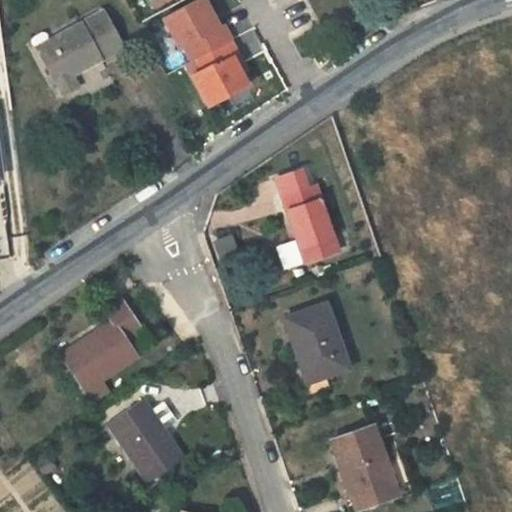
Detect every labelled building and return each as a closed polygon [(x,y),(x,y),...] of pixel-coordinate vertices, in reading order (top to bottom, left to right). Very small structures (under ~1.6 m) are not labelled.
[(204,0),(197,0),(164,18),(180,49),(185,47),(192,61),(197,58),(230,41),(231,40),(224,26),(219,28),(204,0)] [(123,47),(102,10),(38,46),(64,96),(80,88),(73,75),(123,47)] [(230,41),(197,58),(203,70),(192,76),(209,106),(247,85),(241,74),(232,58),(238,55),(230,41)] [(325,48),(312,57),(320,69),(333,60),(325,48)] [(238,55),(232,58),(241,74),(247,71),(238,55)] [(276,177),(283,196),(306,188),(300,170),(276,177)] [(306,263),(338,251),(315,185),(306,188),(283,196),(306,263)] [(229,237),(214,242),(222,263),(237,258),(229,237)] [(85,390),(100,380),(136,356),(124,339),(140,328),(122,300),(106,312),(112,321),(62,356),(85,390)] [(306,381),(324,375),(347,367),(325,304),(284,319),(306,381)] [(324,375),(306,381),(297,383),(301,395),(329,386),(324,375)] [(100,380),(85,390),(93,401),(108,391),(100,380)] [(149,482),(182,459),(163,431),(149,410),(143,400),(108,423),(149,482)] [(149,410),(163,431),(173,424),(159,403),(149,410)] [(355,508),(397,494),(374,426),(332,440),(355,508)] [(46,459),(39,464),(45,473),(52,468),(46,459)]
